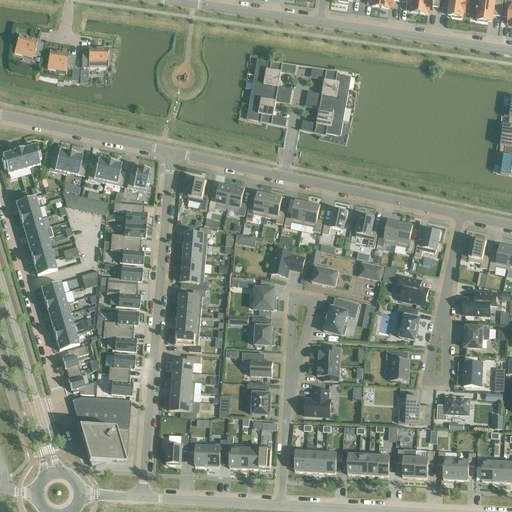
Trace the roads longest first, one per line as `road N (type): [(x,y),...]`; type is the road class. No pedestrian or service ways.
road 1 (residential): [(166,149),(142,498)]
road 2 (residential): [(0,185),(60,407)]
road 3 (residential): [(317,23),(511,51)]
road 4 (residential): [(285,176),(461,214)]
road 5 (residential): [(0,114),(166,149)]
road 6 (residential): [(294,363),(279,507)]
road 7 (tertiary): [(40,413),(0,278)]
road 8 (residential): [(142,498),(279,507)]
road 9 (residential): [(182,2),(317,23)]
road 10 (residential): [(294,363),(312,307),(295,301),(290,354)]
road 11 (residential): [(166,149),(285,176)]
road 12 (residential): [(442,323),(429,380),(446,376),(446,335)]
